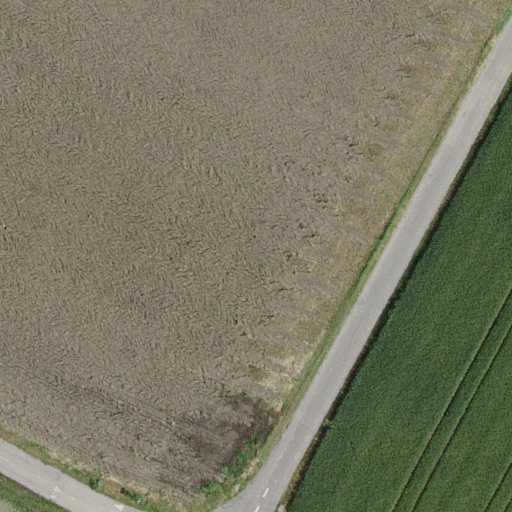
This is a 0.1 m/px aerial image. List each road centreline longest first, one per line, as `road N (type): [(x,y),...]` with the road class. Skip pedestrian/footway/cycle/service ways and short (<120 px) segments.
road 1 (residential): [(511,40),(254,511)]
road 2 (unclassified): [(106,511),(0,455)]
